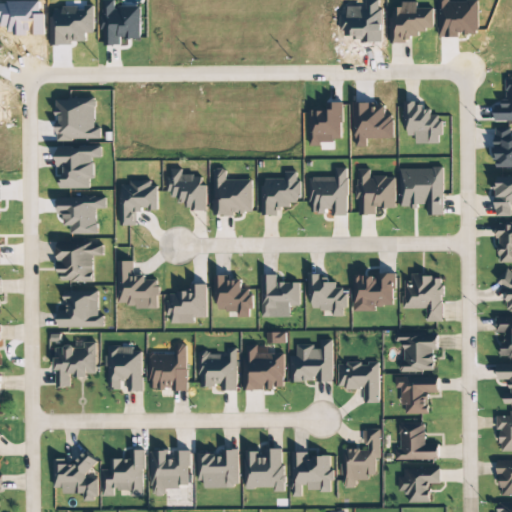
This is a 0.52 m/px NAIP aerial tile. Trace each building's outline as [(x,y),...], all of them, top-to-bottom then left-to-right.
[(140,7),(115,7),(114,0),(103,0),(103,46),(120,46),(120,39),(140,39),(140,7)] [(433,9),(417,9),(417,2),(401,3),(402,8),(394,8),(394,18),(389,18),(390,42),(418,41),(418,31),(433,30),(433,9)] [(511,79),(505,79),(504,106),(494,106),(494,121),(511,121),(511,79)] [(101,140),(101,129),(96,129),(95,99),(57,99),(57,117),(58,117),(58,140),(101,140)] [(310,147),(321,146),(321,142),(342,141),(341,103),(334,103),(334,110),(309,111),(310,147)] [(393,139),(393,115),(385,115),(385,106),(374,106),(374,103),(354,103),(355,148),(367,148),(367,140),(393,139)] [(439,144),(439,136),(441,136),(441,116),(431,116),(431,110),(424,110),(424,103),(405,103),(405,136),(416,136),(415,144),(439,144)] [(511,128),(496,128),(495,167),(511,167),(511,138),(511,139),(511,129),(511,128)] [(90,189),(90,180),(94,180),(94,158),(101,158),(101,148),(58,147),(58,168),(63,168),(63,189),(90,189)] [(443,215),(443,168),(400,169),(400,208),(418,207),(418,204),(428,204),(428,216),(443,215)] [(206,211),(206,185),(201,185),(201,176),(182,176),(182,169),(169,169),(169,198),(179,198),(179,204),(186,204),(186,210),(206,211)] [(252,180),(226,180),(226,169),(213,170),(214,215),(252,214),(252,180)] [(335,178),(310,178),(309,213),(329,214),(329,216),(347,216),(347,169),(335,169),(335,178)] [(357,215),(375,215),(375,209),(395,209),(395,177),(370,177),(370,170),(357,170),(357,215)] [(262,216),(277,216),(278,209),(291,209),(291,201),(300,201),(300,180),(296,180),(297,172),(285,172),(285,179),(262,179),(262,216)] [(511,177),(496,178),(497,217),(511,217),(511,206),(511,205),(511,177)] [(136,226),(136,211),(158,210),(157,183),(120,184),(121,226),(136,226)] [(511,223),(496,224),(496,239),(499,239),(499,263),(511,262),(511,223)] [(93,282),(93,256),(103,256),(103,243),(58,243),(58,261),(61,261),(61,283),(93,282)] [(158,309),(158,281),(145,280),(145,276),(133,276),(134,262),(118,262),(118,303),(128,303),(128,309),(158,309)] [(353,275),(354,312),(376,311),(375,306),(394,306),(393,274),(353,275)] [(241,280),(228,280),(228,275),(215,275),(215,311),(238,311),(238,318),(251,318),(251,290),(241,290),(241,280)] [(300,283),(277,283),(278,276),(262,275),(261,317),(290,318),(290,306),(299,306),(300,283)] [(309,275),(310,310),(332,310),(332,317),(346,317),(345,288),(336,288),(336,283),(325,283),(324,275),(309,275)] [(442,322),(442,276),(412,276),(412,281),(404,281),(404,309),(426,309),(426,322),(442,322)] [(168,324),(194,324),(194,318),(206,318),(206,284),(191,285),(191,293),(167,293),(168,324)] [(59,328),(104,328),(104,315),(98,315),(98,291),(65,292),(66,311),(58,312),(59,328)] [(511,317),(496,317),(496,333),(502,333),(503,358),(511,358),(511,317)] [(286,333),(267,333),(267,344),(287,343),(286,333)] [(436,333),(395,334),(395,342),(404,342),(404,362),(399,362),(399,372),(436,372),(436,333)] [(332,340),(320,340),(320,346),(297,346),(297,356),(290,356),(290,383),(332,382),(332,340)] [(56,388),(71,388),(70,376),(96,376),(96,343),(84,343),(84,347),(55,348),(56,388)] [(148,355),(149,391),(187,390),(186,345),(174,345),(174,354),(148,355)] [(243,390),(284,390),(283,354),(258,354),(258,346),(246,346),(246,356),(242,356),(243,390)] [(142,348),(107,348),(107,390),(121,390),(121,381),(127,381),(127,392),(142,392),(142,348)] [(237,391),(236,348),(227,348),(227,353),(198,354),(199,387),(221,386),(221,391),(237,391)] [(378,363),(362,363),(338,363),(338,389),(364,389),(364,404),(379,404),(378,363)] [(498,380),(509,380),(510,394),(504,394),(504,405),(511,405),(511,364),(497,365),(498,380)] [(428,415),(429,392),(438,392),(438,378),(396,378),(396,389),(402,389),(401,406),(405,406),(405,415),(428,415)] [(496,417),(497,431),(500,431),(501,453),(511,452),(511,411),(510,411),(510,416),(496,417)] [(396,461),(439,460),(438,445),(426,445),(425,423),(400,423),(400,450),(396,450),(396,461)] [(342,450),(343,489),(355,488),(355,479),(375,478),(375,459),(380,459),(380,430),(365,430),(365,449),(342,450)] [(102,497),(114,497),(114,490),(130,490),(130,497),(144,497),(143,450),(129,450),(129,459),(111,459),(111,471),(102,471),(102,497)] [(197,454),(197,481),(204,481),(204,489),(238,488),(238,450),(222,451),(222,454),(197,454)] [(284,493),(284,450),(267,450),(267,458),(259,458),(259,451),(245,451),(245,488),(274,489),(274,492),(284,493)] [(151,452),(151,495),(166,495),(166,488),(189,488),(188,451),(172,451),(151,452)] [(292,497),(302,497),(302,490),(330,490),(330,482),(332,482),(332,457),(308,457),(308,453),(292,453),(292,497)] [(54,488),(63,488),(63,494),(83,494),(83,501),(97,501),(97,479),(92,479),(92,456),(75,456),(75,465),(65,465),(65,460),(54,459),(54,488)] [(511,460),(498,461),(499,497),(511,496),(511,460)] [(408,503),(429,503),(429,484),(440,484),(439,469),(404,469),(404,478),(398,478),(398,492),(408,492),(408,503)] [(511,511),(511,502),(498,502),(498,511),(511,511)]
